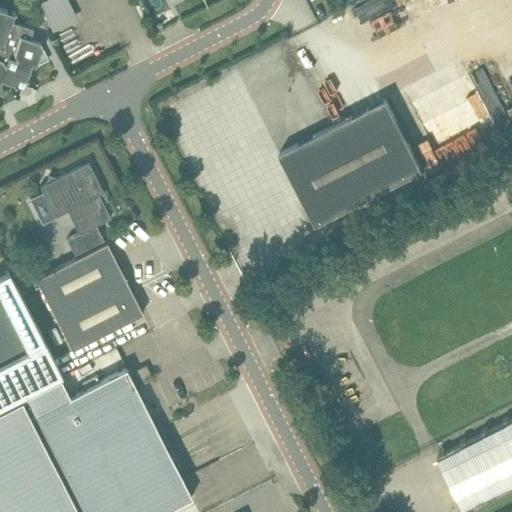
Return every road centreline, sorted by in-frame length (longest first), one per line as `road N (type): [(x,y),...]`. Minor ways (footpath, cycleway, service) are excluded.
road 1 (unclassified): [(323,511),(109,90)]
road 2 (unknown): [(215,298),(259,251),(272,203),(268,177),(224,101)]
road 3 (unclassified): [(109,90),(252,17),(267,0)]
road 4 (unclassified): [(0,146),(109,90)]
